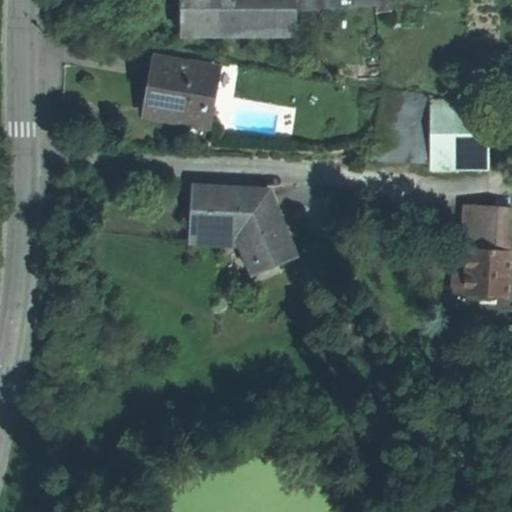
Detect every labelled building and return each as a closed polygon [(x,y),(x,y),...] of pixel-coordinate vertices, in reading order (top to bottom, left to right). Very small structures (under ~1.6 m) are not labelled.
[(182,0),(184,36),(297,37),(296,11),(296,0),(182,0)] [(296,0),(296,11),(327,8),(325,0),(296,0)] [(380,10),(392,9),(391,1),(380,3),(380,10)] [(153,116),(213,124),(220,68),(160,60),(157,89),(153,116)] [(435,99),(385,92),(377,153),(436,159),(435,99)] [(493,102),(441,103),(441,99),(435,99),(436,159),(436,163),(495,162),(493,102)] [(197,211),(196,233),(243,236),(249,251),(259,273),(303,256),(275,192),(197,188),(197,211)] [(471,294),(511,296),(511,209),(472,207),(471,233),(470,249),(474,249),(472,274),(471,293),(471,294)] [(243,236),(196,233),(196,246),(249,251),(243,236)] [(460,292),(471,293),(472,274),(461,274),(460,292)]
